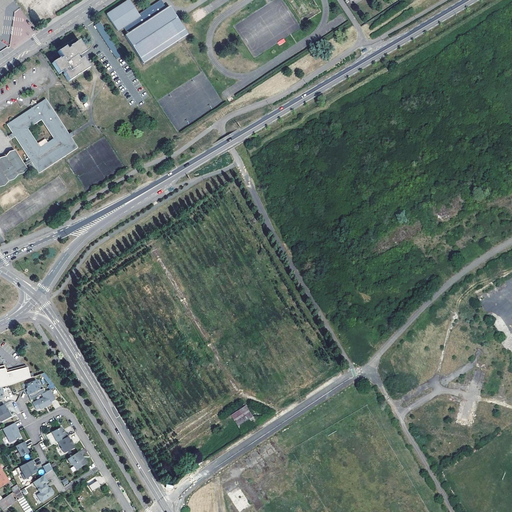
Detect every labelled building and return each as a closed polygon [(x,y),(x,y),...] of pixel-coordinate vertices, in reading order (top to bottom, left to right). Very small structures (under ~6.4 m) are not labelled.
[(142,64),(188,36),(169,8),(166,10),(161,2),(138,16),(129,1),(107,15),(117,32),(123,28),(127,35),(125,37),(142,64)] [(96,28),(116,58),(121,55),(101,25),(96,28)] [(89,69),(83,59),(78,62),(76,59),(86,52),(79,42),(69,48),(70,49),(67,51),(65,47),(58,52),(62,59),(60,60),(59,59),(52,64),(59,74),(62,72),(64,74),(63,75),(68,82),(89,69)] [(14,137),(29,160),(32,164),(38,173),(39,174),(40,174),(40,173),(76,150),(77,149),(78,148),(78,147),(71,138),(70,135),(46,99),(7,125),(13,134),(14,137)] [(19,167),(10,154),(0,160),(0,187),(22,173),(21,170),(19,167)] [(32,164),(29,160),(29,161),(19,167),(21,170),(30,164),(31,164),(32,164)] [(0,366),(0,387),(1,387),(9,385),(29,378),(27,368),(24,366),(14,369),(5,371),(4,365),(0,366)] [(28,391),(26,392),(30,400),(41,394),(45,392),(43,388),(39,390),(35,381),(25,385),(28,391)] [(43,397),(32,403),(35,410),(39,408),(40,409),(51,404),(50,402),(54,400),(49,390),(45,392),(41,394),(43,397)] [(3,405),(0,406),(0,420),(1,422),(11,417),(8,411),(7,412),(5,409),(3,405)] [(236,425),(251,415),(247,410),(232,419),(236,425)] [(251,415),(236,425),(240,431),(249,426),(252,430),(258,426),(255,422),(251,415)] [(14,423),(3,429),(10,443),(20,437),(17,431),(18,430),(14,423)] [(51,432),(56,442),(58,442),(67,437),(66,433),(64,434),(63,431),(61,427),(51,432)] [(67,437),(58,442),(64,453),(73,448),(72,445),(69,440),(67,437)] [(24,442),(16,446),(21,456),(29,452),(25,446),(26,445),(24,442)] [(77,452),(66,459),(71,465),(72,466),(75,470),(85,464),(85,462),(83,460),(82,459),(80,456),(77,452)] [(32,460),(19,467),(23,474),(21,474),(24,480),(31,476),(31,475),(35,473),(35,472),(32,467),(34,467),(32,465),(34,464),(32,460)] [(49,462),(42,466),(46,473),(52,469),(49,462)] [(0,487),(9,482),(1,470),(2,470),(0,467),(0,487)] [(43,475),(33,482),(40,492),(41,495),(38,497),(41,502),(52,494),(53,492),(50,488),(48,487),(47,488),(46,486),(46,485),(45,484),(47,482),(43,475)] [(89,486),(92,491),(101,486),(97,481),(89,486)] [(9,494),(0,501),(0,507),(2,511),(16,501),(15,499),(14,500),(9,494)] [(32,511),(24,496),(18,500),(24,511),(32,511)]
